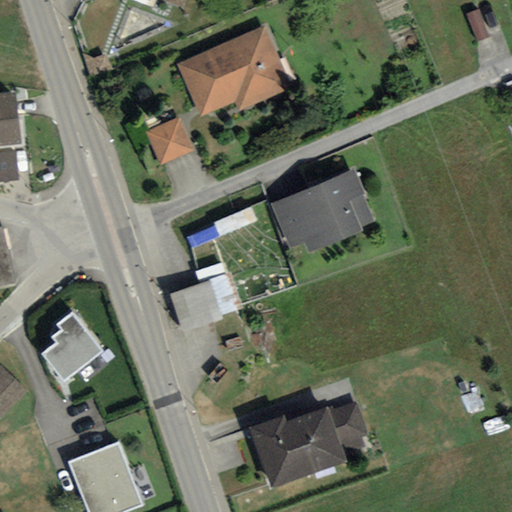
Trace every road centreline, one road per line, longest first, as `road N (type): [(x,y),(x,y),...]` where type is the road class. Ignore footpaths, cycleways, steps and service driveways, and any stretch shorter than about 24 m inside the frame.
road 1 (track): [(511,66),(112,234)]
road 2 (secondary): [(205,511),(112,234)]
road 3 (secondary): [(112,234),(31,0)]
